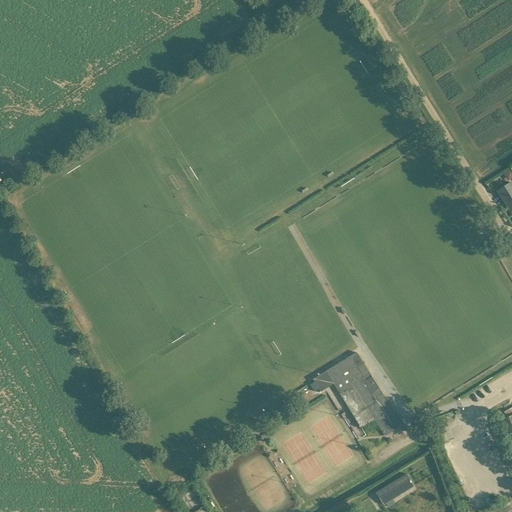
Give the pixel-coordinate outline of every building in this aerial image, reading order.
[(494,189),(508,181),(504,174),(495,179),(490,182),(494,189)] [(511,183),(499,192),(504,200),(511,212),(511,183)] [(357,352),(326,371),(313,379),(321,392),(334,384),(343,398),(346,396),(358,414),(354,417),(362,429),(375,420),(385,436),(402,425),(382,393),(374,398),(362,377),(369,373),(357,352)] [(511,414),(501,420),(509,436),(511,443),(511,414)] [(407,473),(376,493),(384,505),(415,486),(407,473)]
